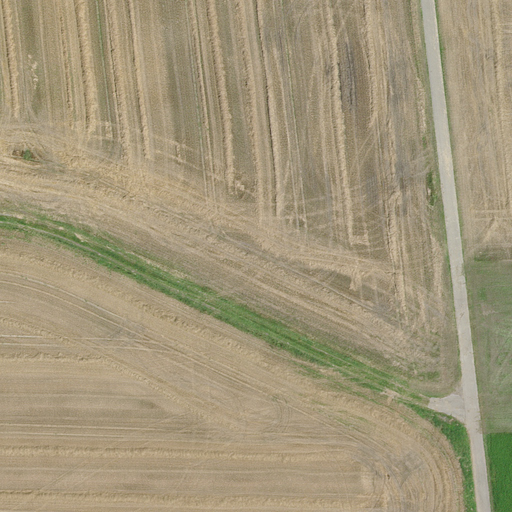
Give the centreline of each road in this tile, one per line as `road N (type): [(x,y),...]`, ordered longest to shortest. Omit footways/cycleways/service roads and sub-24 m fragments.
road 1 (track): [(479,511),(423,0)]
road 2 (track): [(464,402),(425,403),(0,218)]
